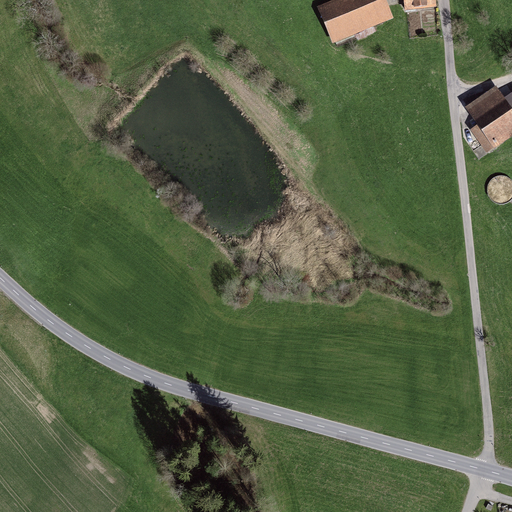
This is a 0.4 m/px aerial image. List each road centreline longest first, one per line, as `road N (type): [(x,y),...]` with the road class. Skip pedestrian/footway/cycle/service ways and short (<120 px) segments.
road 1 (tertiary): [(0,275),(82,343),(140,372),(488,471)]
road 2 (unclassified): [(442,0),(495,472)]
